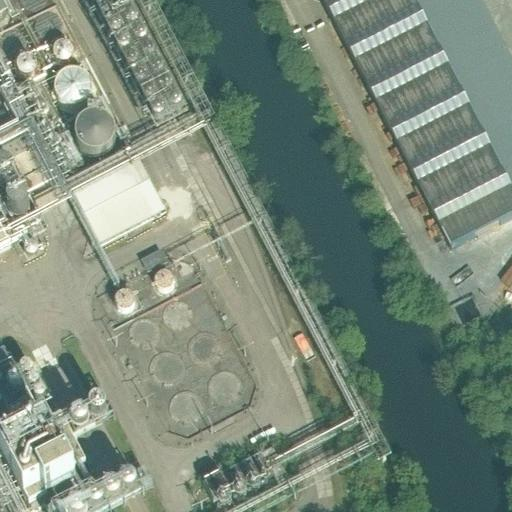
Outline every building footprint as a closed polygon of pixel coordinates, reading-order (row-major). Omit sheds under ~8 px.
[(321,0),(451,252),(511,221),(511,195),(411,0),(321,0)] [(67,71),(50,87),(66,105),(83,88),(67,71)] [(68,191),(92,242),(147,216),(123,165),(68,191)] [(0,256),(11,251),(0,229),(0,256)] [(124,294),(111,294),(111,309),(124,309),(124,294)] [(0,450),(0,454),(30,511),(80,486),(75,476),(86,470),(61,423),(47,431),(45,428),(12,364),(0,370),(0,449),(1,451),(0,450)] [(289,483),(273,452),(205,487),(214,505),(270,475),(277,489),(289,483)]
